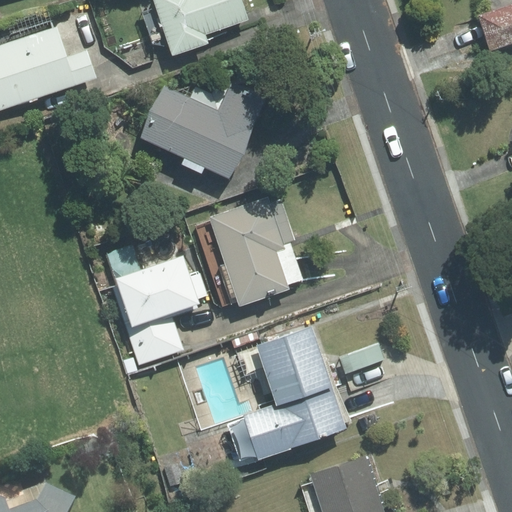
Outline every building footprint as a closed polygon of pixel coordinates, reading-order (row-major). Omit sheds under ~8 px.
[(250,19),(243,0),(155,0),(157,6),(145,9),(155,46),(171,42),(174,53),(211,43),(208,32),(250,19)] [(511,0),(476,12),(489,52),(511,43),(511,0)] [(70,56),(58,24),(0,43),(0,109),(97,76),(88,50),(70,56)] [(191,96),(166,84),(140,136),(185,158),(183,163),(204,174),(208,166),(230,177),(270,97),(236,80),(231,91),(214,83),(210,93),(196,86),(191,96)] [(298,240),(282,198),(214,217),(240,308),(288,294),(286,285),(305,280),(294,241),(298,240)] [(210,294),(203,271),(192,275),(185,253),(115,275),(114,275),(117,285),(112,287),(137,366),(186,350),(174,313),(201,305),(199,297),(210,294)] [(339,383),(317,324),(258,346),(278,400),(280,405),(332,385),(339,383)] [(280,405),(278,400),(227,419),(244,463),(347,424),(332,385),(280,405)] [(194,465),(187,447),(157,458),(168,486),(184,480),(180,470),(194,465)] [(388,511),(371,454),(312,472),(324,511),(388,511)] [(72,511),(78,501),(52,489),(43,511),(10,511),(3,490),(0,491),(0,511),(72,511)]
